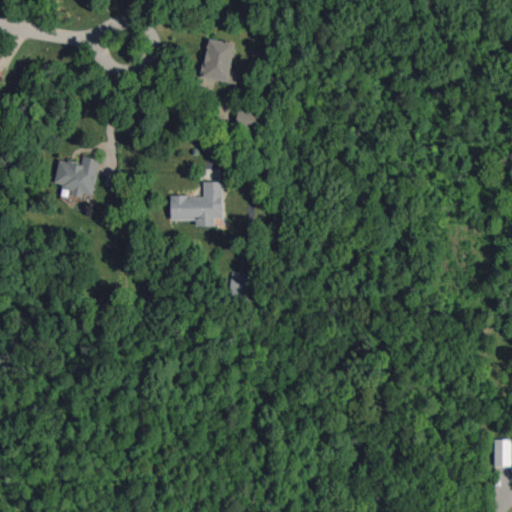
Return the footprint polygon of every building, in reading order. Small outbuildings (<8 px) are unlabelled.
[(235,42),(208,39),(203,78),(237,82),(238,71),(231,71),(235,42)] [(259,132),(261,107),(239,105),(236,130),(259,132)] [(100,159),(83,156),(81,164),(60,159),(54,184),(72,188),(70,194),(83,197),(84,193),(93,195),(100,159)] [(223,181),(204,181),(204,195),(171,196),(172,220),(197,219),(197,226),(215,226),(215,218),(224,218),(223,181)] [(255,275),(233,271),(228,299),(250,303),(255,275)] [(495,464),(511,464),(511,440),(495,440),(495,464)]
